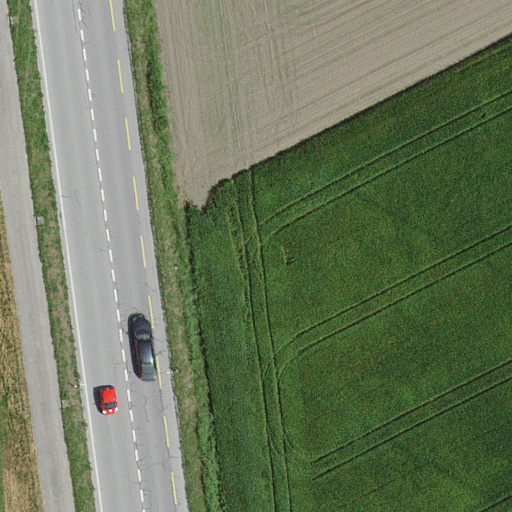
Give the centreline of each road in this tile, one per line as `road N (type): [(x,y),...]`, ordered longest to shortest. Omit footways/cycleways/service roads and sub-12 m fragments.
road 1 (primary): [(141,511),(75,0)]
road 2 (track): [(0,95),(62,511)]
